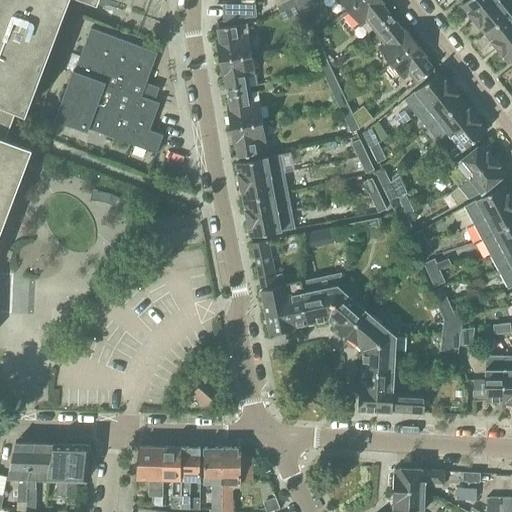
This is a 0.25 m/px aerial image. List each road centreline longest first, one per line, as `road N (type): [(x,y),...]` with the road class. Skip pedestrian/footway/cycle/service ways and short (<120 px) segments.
road 1 (residential): [(257,432),(236,314),(241,294),(195,50),(196,0)]
road 2 (residential): [(276,437),(511,447)]
road 3 (residential): [(409,0),(511,129)]
road 4 (residential): [(257,432),(117,428)]
